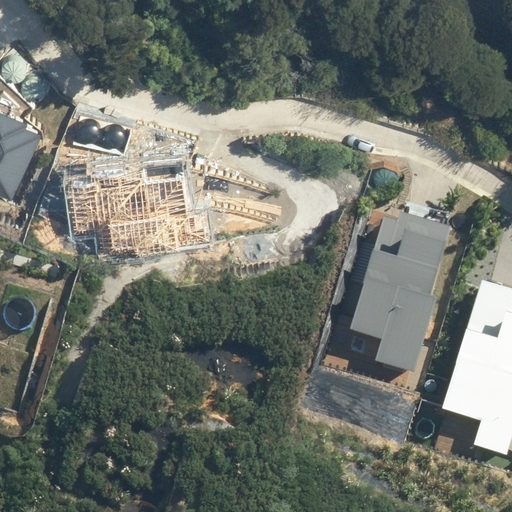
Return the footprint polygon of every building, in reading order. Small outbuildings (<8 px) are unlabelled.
[(31,73),(0,55),(0,77),(23,89),(31,73)] [(0,199),(16,205),(41,136),(24,130),(26,125),(0,115),(0,199)] [(373,181),(373,182),(374,185),(375,187),(377,189),(379,191),(381,192),(384,193),(386,193),(389,193),(392,193),(394,192),(396,191),(398,189),(400,187),(401,185),(402,182),(403,180),(403,177),(402,174),(401,172),(400,170),(398,168),(396,166),(394,165),(391,164),(389,163),(386,163),(384,164),(381,165),(379,166),(377,168),(375,170),(374,172),(373,175),(373,177),(373,180),(373,181)] [(66,188),(72,236),(100,232),(104,257),(210,243),(205,209),(185,212),(180,180),(151,184),(149,170),(92,178),(93,184),(66,188)] [(350,339),(382,350),(377,366),(419,380),(425,363),(439,317),(431,315),(454,240),(448,238),(452,225),(404,210),(397,234),(384,230),(350,339)] [(511,458),(511,305),(483,297),(445,423),(484,435),(480,449),(511,458)]
